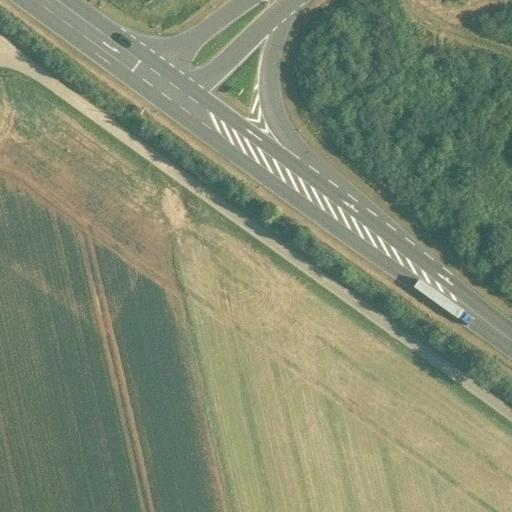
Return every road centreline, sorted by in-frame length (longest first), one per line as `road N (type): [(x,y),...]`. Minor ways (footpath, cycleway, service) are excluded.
road 1 (track): [(0,47),(511,414)]
road 2 (primary): [(300,185),(511,338)]
road 3 (primary): [(300,185),(267,101),(275,29),(295,0)]
road 4 (primary): [(145,73),(300,185)]
road 5 (primary): [(145,73),(248,0)]
road 6 (primary): [(46,0),(145,73)]
